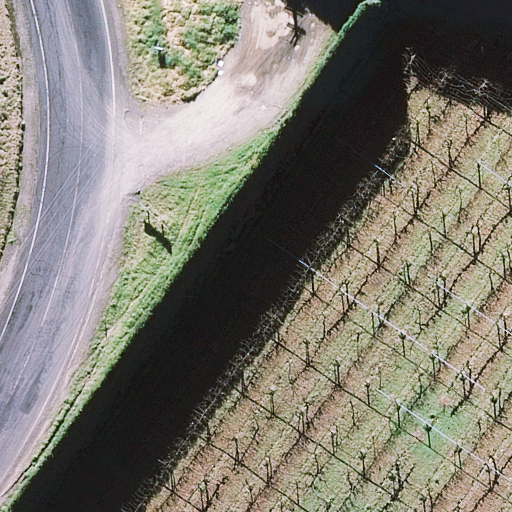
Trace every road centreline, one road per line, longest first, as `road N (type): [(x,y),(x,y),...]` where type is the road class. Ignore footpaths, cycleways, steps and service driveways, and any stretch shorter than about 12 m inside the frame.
road 1 (unclassified): [(0,418),(57,285),(76,198),(82,99),(66,0)]
road 2 (track): [(82,148),(160,139),(212,112),(243,66),(266,0)]
